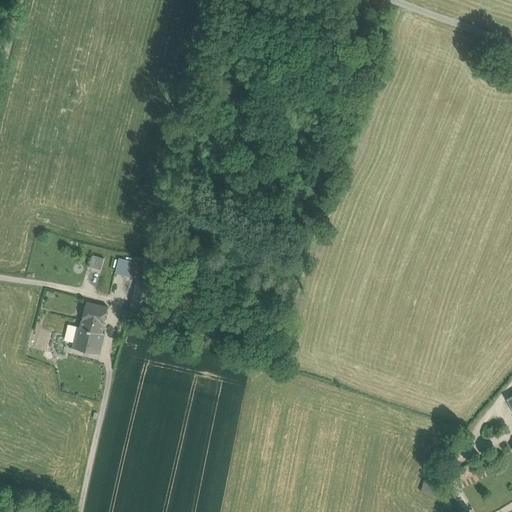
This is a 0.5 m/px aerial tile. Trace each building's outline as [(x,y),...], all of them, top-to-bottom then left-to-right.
[(103,270),(103,256),(92,255),(91,269),(103,270)] [(134,263),(119,259),(116,269),(131,273),(134,263)] [(155,273),(140,269),(138,277),(153,281),(155,273)] [(153,281),(138,277),(129,311),(144,315),(153,281)] [(108,307),(87,302),(83,320),(81,328),(102,333),(108,307)] [(129,311),(124,310),(123,315),(143,320),(144,315),(129,311)] [(83,320),(76,318),(74,326),(78,327),(81,328),(83,320)] [(81,328),(78,327),(73,348),(100,354),(105,333),(102,333),(81,328)] [(425,480),(421,490),(432,494),(436,484),(425,480)]
